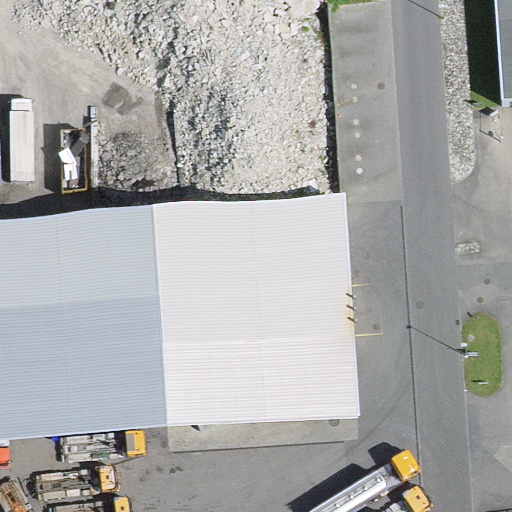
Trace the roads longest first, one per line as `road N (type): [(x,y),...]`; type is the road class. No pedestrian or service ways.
road 1 (unclassified): [(450,507),(415,0)]
road 2 (unknown): [(447,457),(351,460),(244,511)]
